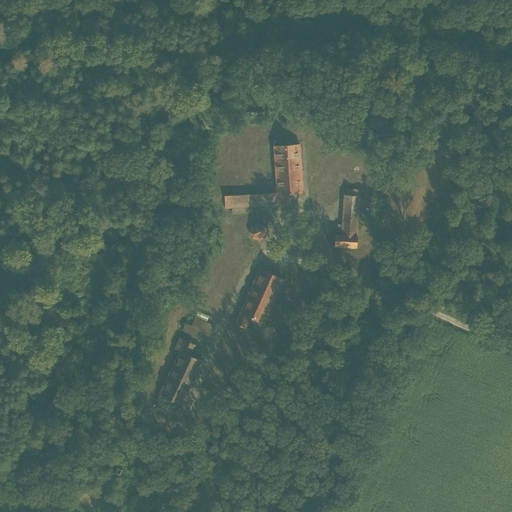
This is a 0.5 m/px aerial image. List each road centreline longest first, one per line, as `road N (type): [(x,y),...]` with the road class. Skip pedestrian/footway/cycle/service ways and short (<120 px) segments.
road 1 (track): [(266,0),(160,219),(40,511)]
road 2 (track): [(299,511),(381,293)]
